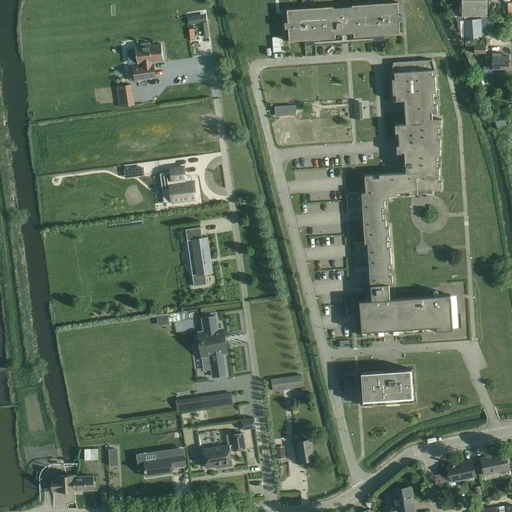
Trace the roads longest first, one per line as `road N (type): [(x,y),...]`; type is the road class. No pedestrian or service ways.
road 1 (residential): [(271,511),(216,99)]
road 2 (residential): [(273,156),(253,76),(259,63),(377,60),(383,147),(279,154)]
road 3 (residential): [(323,354),(462,345),(496,433)]
road 4 (residential): [(323,354),(273,156)]
road 5 (residential): [(363,485),(323,354)]
road 6 (unknown): [(477,380),(360,425)]
